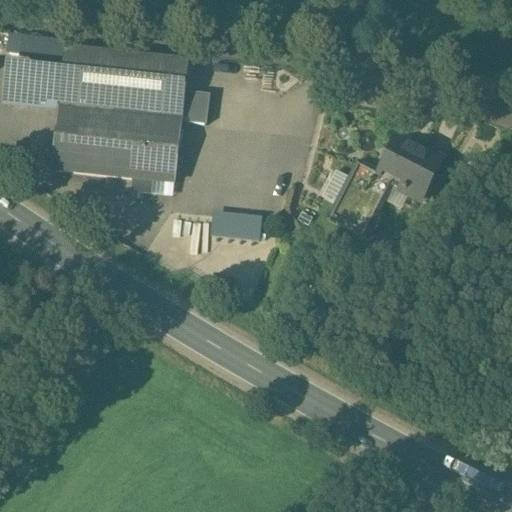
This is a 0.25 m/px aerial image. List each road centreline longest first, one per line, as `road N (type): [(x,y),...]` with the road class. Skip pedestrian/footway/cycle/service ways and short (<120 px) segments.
road 1 (primary): [(0,206),(253,370),(511,507)]
road 2 (residential): [(0,17),(399,61),(511,93)]
